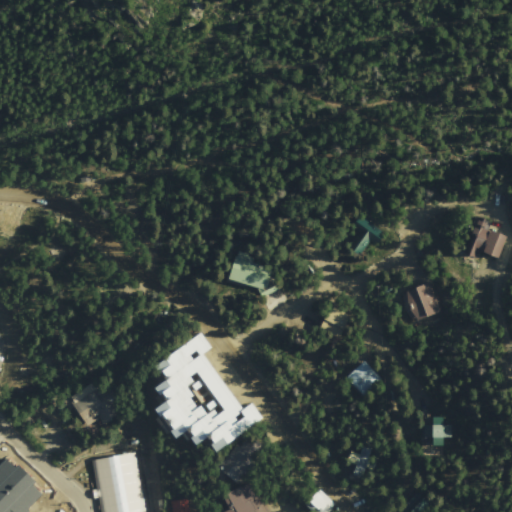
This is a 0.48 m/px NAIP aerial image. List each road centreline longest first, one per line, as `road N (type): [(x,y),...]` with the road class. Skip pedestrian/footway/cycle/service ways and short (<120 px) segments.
road 1 (tertiary): [(0,194),(39,198),(77,215),(125,264),(188,305),(347,511)]
road 2 (residential): [(234,357),(313,293),(359,281),(452,193),(509,206),(511,219)]
road 3 (residential): [(359,281),(432,406)]
road 4 (tertiary): [(83,511),(81,501),(0,423)]
